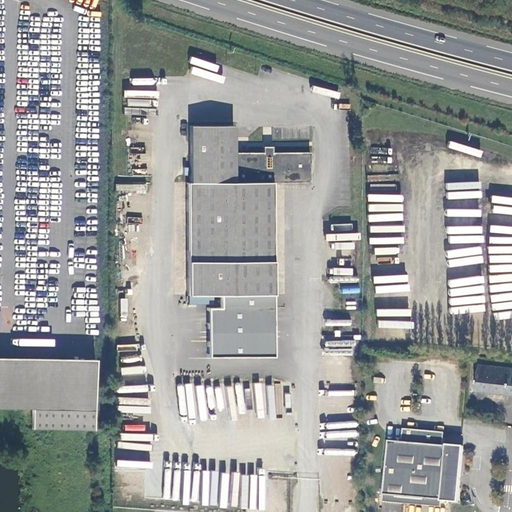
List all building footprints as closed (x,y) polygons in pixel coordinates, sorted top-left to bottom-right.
[(210,296),(271,295),(271,183),(308,183),(308,153),(271,153),(271,148),(262,148),(262,153),(233,153),(233,127),(189,127),(189,184),(185,184),(186,296),(186,304),(210,304),(210,296)] [(275,151),(310,152),(310,144),(300,143),(300,149),(275,148),(275,151)] [(447,233),(481,233),(480,183),(447,183),(447,191),(447,217),(464,216),(464,224),(454,224),(454,226),(447,226),(447,233)] [(331,235),(360,236),(360,232),(352,232),(352,225),(332,224),(331,235)] [(372,226),(372,238),(404,239),(404,227),(372,226)] [(271,295),(218,296),(218,309),(206,309),(206,358),(272,357),(271,295)] [(0,419),(30,420),(29,440),(90,441),(93,361),(0,358),(0,419)] [(511,396),(511,370),(479,366),(476,393),(511,396)] [(403,430),(402,444),(389,443),(385,497),(408,499),(450,502),(458,502),(463,448),(444,447),(445,434),(403,430)]
